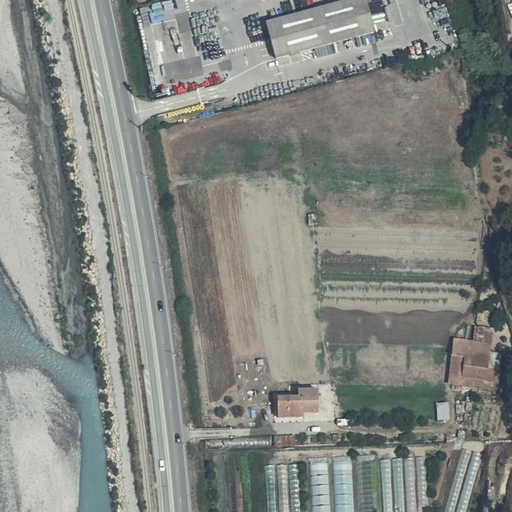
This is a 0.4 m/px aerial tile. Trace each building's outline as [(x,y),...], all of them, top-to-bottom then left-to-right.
[(374,36),(364,0),(353,0),(264,24),(275,63),(374,36)] [(205,48),(207,62),(221,60),(219,45),(205,48)] [(468,344),(449,344),(448,388),(467,389),(474,389),(474,382),(498,383),(500,354),(488,353),(489,333),(475,332),(473,344),(468,344)] [(318,415),(318,390),(293,391),(293,398),(277,399),(277,420),(302,420),(302,415),(318,415)] [(438,402),(438,419),(451,419),(450,401),(438,402)] [(292,446),(292,437),(273,438),(274,447),(292,446)] [(446,511),(467,511),(481,452),(462,447),(446,511)] [(427,472),(423,455),(408,458),(410,468),(417,466),(419,474),(427,472)] [(331,511),(329,457),(311,458),(313,511),(331,511)] [(358,459),(361,492),(377,491),(374,457),(358,459)] [(403,468),(402,458),(382,460),(383,470),(403,468)] [(354,511),(352,460),(335,461),(337,500),(349,499),(349,511),(354,511)] [(301,511),(299,463),(268,465),(270,503),(269,503),(269,511),(301,511)]
